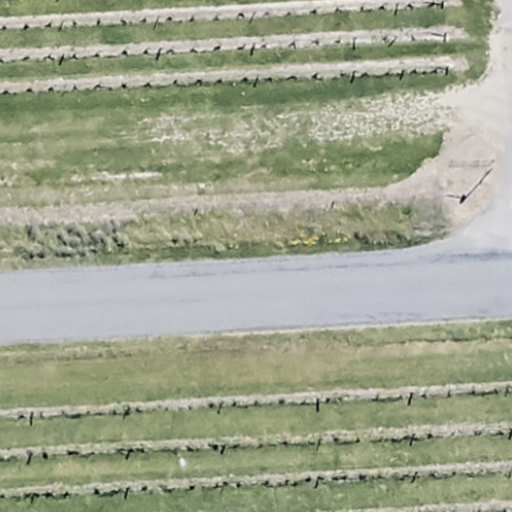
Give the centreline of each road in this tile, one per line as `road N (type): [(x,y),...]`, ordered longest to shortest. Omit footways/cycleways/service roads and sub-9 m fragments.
road 1 (unclassified): [(0,287),(511,261)]
road 2 (track): [(443,264),(437,0)]
